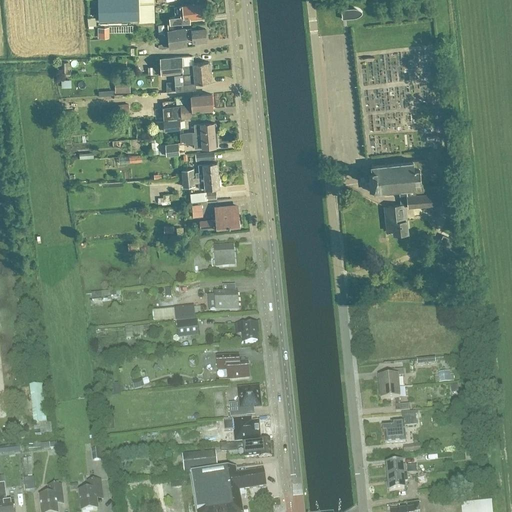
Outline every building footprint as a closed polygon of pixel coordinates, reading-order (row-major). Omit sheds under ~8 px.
[(98,0),(99,21),(139,20),(139,22),(155,22),(154,0),(98,0)] [(180,6),(181,16),(170,17),(170,24),(190,24),(190,18),(204,17),(203,4),(180,6)] [(362,13),(363,11),(361,10),(360,9),(358,8),(355,7),(353,7),(341,9),(342,18),(354,17),(356,17),(359,16),(361,14),(362,13)] [(101,40),(113,39),(112,27),(100,28),(101,40)] [(193,42),(207,41),(205,29),(192,30),(192,31),(171,33),(173,50),(187,49),(186,38),(193,38),(193,42)] [(208,62),(195,63),(194,57),(182,58),(182,57),(156,58),(157,67),(148,67),(148,75),(157,74),(161,74),(161,76),(184,74),(209,72),(209,71),(210,71),(211,70),(211,64),(209,63),(208,62)] [(162,83),(166,83),(167,92),(185,91),(185,90),(196,89),(196,83),(210,82),(209,72),(184,74),(161,76),(161,77),(158,77),(158,83),(162,83)] [(133,92),(133,80),(119,81),(119,93),(133,92)] [(196,110),(213,109),(212,94),(191,96),(192,105),(176,106),(173,109),(174,115),(176,118),(196,116),(196,110)] [(117,107),(117,117),(133,117),(133,106),(117,107)] [(164,121),(164,130),(181,129),(180,119),(164,121)] [(195,132),(188,132),(181,133),(181,137),(215,135),(214,122),(194,124),(195,132)] [(181,141),(186,141),(186,144),(194,143),(195,148),(216,147),(215,135),(181,137),(181,141)] [(167,154),(179,153),(179,143),(166,144),(167,154)] [(123,163),(130,163),(148,161),(148,155),(141,156),(141,153),(126,154),(126,157),(122,157),(123,163)] [(374,183),(375,192),(399,190),(430,187),(427,159),(413,160),(413,162),(373,165),(373,174),(370,174),(371,184),(374,183)] [(204,176),(219,175),(217,162),(203,164),(199,165),(199,172),(204,171),(204,176)] [(184,187),(195,186),(193,169),(182,170),(184,187)] [(206,189),(220,187),(219,175),(204,176),(205,180),(198,181),(199,189),(206,188),(206,189)] [(401,206),(386,207),(388,232),(397,232),(397,236),(409,235),(407,207),(443,204),(441,186),(430,187),(399,190),(401,206)] [(207,201),(207,199),(217,198),(216,191),(206,192),(201,193),(192,193),(192,202),(207,201)] [(194,205),(195,217),(205,216),(205,205),(194,205)] [(238,206),(231,207),(215,208),(217,228),(240,226),(238,206)] [(213,219),(200,221),(201,229),(214,228),(213,219)] [(215,268),(234,266),(233,247),(213,248),(215,268)] [(215,312),(238,310),(237,293),(214,295),(215,312)] [(95,295),(95,305),(114,304),(114,294),(95,295)] [(194,308),(152,312),(153,321),(155,321),(155,322),(158,322),(158,321),(175,319),(175,321),(195,319),(194,315),(201,315),(200,308),(194,308)] [(196,321),(176,323),(178,340),(198,338),(196,321)] [(235,344),(245,343),(257,342),(256,325),(245,326),(245,324),(233,325),(235,344)] [(143,327),(132,328),(133,338),(144,337),(143,327)] [(228,380),(249,378),(247,363),(229,365),(228,357),(217,358),(218,371),(227,371),(228,380)] [(435,384),(454,382),(453,375),(450,375),(449,372),(438,373),(438,376),(434,377),(435,384)] [(380,392),(399,390),(398,379),(404,379),(404,373),(391,374),(392,381),(379,382),(380,392)] [(42,385),(29,386),(33,426),(42,425),(46,422),(42,385)] [(230,403),(231,413),(232,418),(246,417),(245,412),(251,411),(266,410),(265,393),(253,394),(253,389),(242,390),(243,401),(230,403)] [(399,390),(380,392),(381,403),(396,401),(397,414),(409,412),(409,407),(400,408),(399,390)] [(405,429),(417,428),(416,414),(403,415),(404,423),(391,424),(392,426),(383,427),(384,437),(385,437),(386,445),(406,443),(405,429)] [(209,437),(209,445),(226,443),(258,440),(257,434),(269,433),(267,417),(237,420),(237,421),(231,422),(226,422),(224,422),(225,425),(208,427),(209,437)] [(475,417),(463,419),(464,426),(476,425),(475,417)] [(24,430),(2,432),(3,441),(25,439),(24,430)] [(100,440),(95,440),(94,441),(93,436),(89,437),(91,451),(92,462),(103,460),(100,440)] [(270,441),(243,444),(244,458),(259,457),(259,459),(271,457),(270,441)] [(182,456),(184,474),(217,470),(215,452),(182,456)] [(24,477),(32,477),(31,459),(24,460),(24,477)] [(390,480),(405,478),(404,465),(388,467),(390,480)] [(241,511),(238,490),(265,486),(263,470),(236,475),(235,469),(192,476),(197,511),(241,511)] [(405,478),(390,480),(391,494),(407,492),(405,478)] [(96,500),(103,500),(100,481),(87,482),(88,491),(79,492),(80,511),(86,511),(97,511),(96,500)] [(126,485),(129,502),(155,498),(152,481),(126,485)] [(0,505),(0,511),(14,511),(14,502),(5,503),(5,497),(4,484),(0,484),(0,505)] [(57,511),(56,505),(63,504),(61,485),(47,487),(49,496),(39,497),(40,511),(57,511)] [(492,511),(491,502),(460,505),(460,511),(492,511)]
